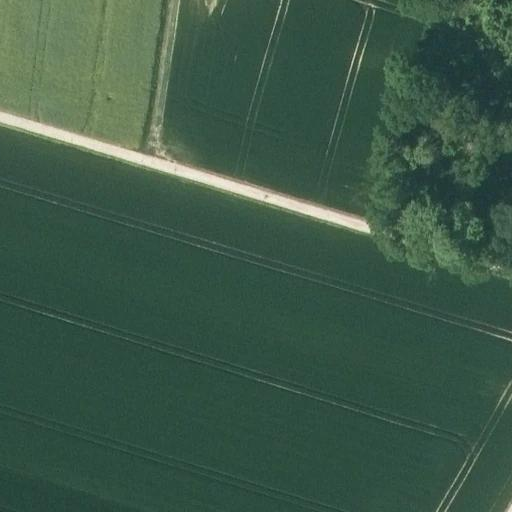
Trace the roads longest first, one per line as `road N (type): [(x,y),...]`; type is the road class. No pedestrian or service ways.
road 1 (track): [(0,118),(511,271)]
road 2 (track): [(192,0),(167,167)]
